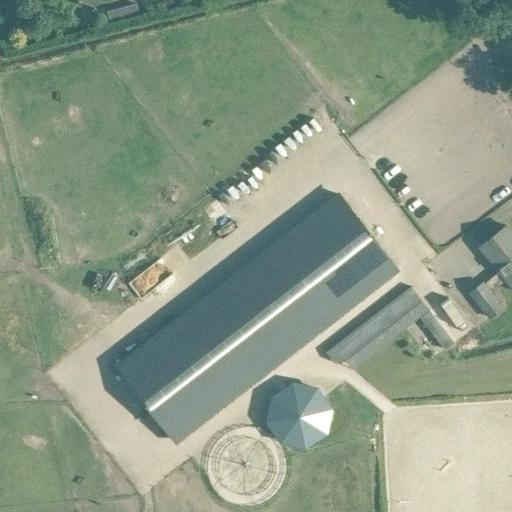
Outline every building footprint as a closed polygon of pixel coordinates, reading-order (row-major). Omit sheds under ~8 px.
[(211,136),(222,160),(210,165),(219,185),(240,176),(221,132),(211,136)] [(288,136),(290,147),(307,144),(305,134),(288,136)] [(340,195),(118,368),(173,439),(397,268),(340,195)] [(511,233),(506,226),(490,238),(480,247),(499,272),(484,285),(483,283),(470,293),(490,318),(502,308),(490,292),(506,280),(511,287),(511,233)] [(411,287),(326,353),(334,363),(346,362),(423,302),(411,287)] [(439,299),(432,304),(445,325),(452,320),(439,299)] [(454,342),(429,309),(407,327),(432,359),(454,342)]
